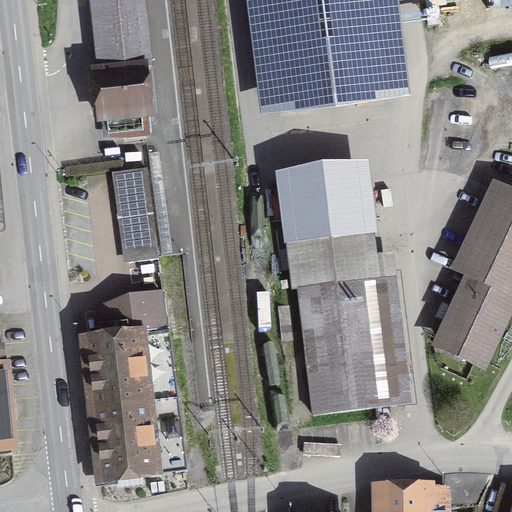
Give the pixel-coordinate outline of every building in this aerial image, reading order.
[(109,73),(141,69),(133,0),(115,0),(101,2),(109,73)] [(266,0),(280,108),(389,94),(386,69),(405,66),(398,15),(379,18),(376,0),(266,0)] [(141,69),(98,74),(103,118),(107,118),(142,114),(146,114),(141,69)] [(142,114),(107,118),(109,136),(144,132),(142,114)] [(159,153),(150,154),(163,253),(172,251),(159,153)] [(291,290),(298,289),(313,415),(413,404),(395,251),(379,253),(369,160),(277,171),(291,290)] [(128,263),(158,259),(146,169),(117,173),(128,263)] [(473,300),(461,294),(440,340),(485,361),(511,304),(511,197),(495,189),(457,269),(482,280),(473,300)] [(134,299),(97,310),(101,340),(85,342),(93,411),(148,405),(140,335),(138,336),(136,323),(167,320),(163,295),(134,299)] [(101,481),(156,475),(184,472),(186,472),(167,320),(136,323),(138,336),(140,335),(148,405),(93,411),(101,481)] [(0,330),(0,329),(0,456),(12,456),(11,448),(0,330)] [(494,474),(467,473),(444,474),(445,492),(382,494),(382,511),(446,511),(446,509),(476,507),(479,507),(494,474)] [(511,511),(511,489),(504,488),(496,511),(511,511)]
